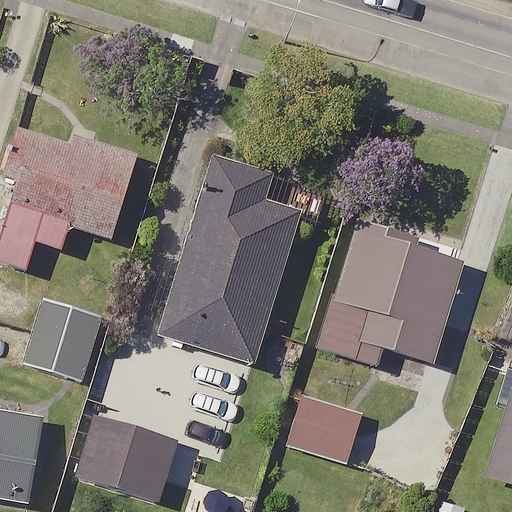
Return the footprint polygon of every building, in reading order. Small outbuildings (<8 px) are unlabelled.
[(128,153),(4,122),(0,138),(0,261),(22,267),(29,240),(57,247),(63,225),(107,236),(128,153)] [(269,180),(208,162),(156,335),(249,363),(295,212),(262,202),(269,180)] [(408,230),(351,215),(315,349),(376,365),(381,346),(429,359),(456,260),(404,246),(408,230)] [(98,313),(41,296),(21,364),(79,380),(98,313)] [(511,361),(498,357),(486,398),(505,404),(483,475),(511,484),(511,361)] [(232,415),(194,394),(174,430),(212,451),(232,415)] [(356,413),(297,394),(281,444),(340,463),(356,413)] [(36,423),(0,416),(0,499),(22,503),(36,423)] [(173,442),(90,416),(71,475),(154,501),(173,442)]
